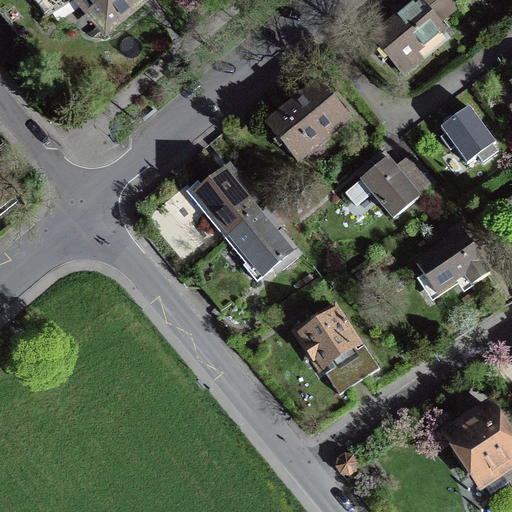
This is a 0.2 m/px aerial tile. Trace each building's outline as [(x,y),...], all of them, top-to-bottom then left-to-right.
[(156,0),(74,0),(110,43),(135,22),(159,2),(156,0)] [(418,0),(400,16),(373,38),(402,74),(420,59),(415,52),(443,28),(438,22),(458,6),(455,4),(452,0),(418,0)] [(292,96),(265,118),(298,159),(353,115),(319,73),(292,96)] [(454,123),(438,135),(466,171),(497,146),(470,111),(454,123)] [(373,175),(345,198),(355,210),(368,199),(391,227),(420,203),(417,200),(431,188),(407,160),(394,171),(387,163),(373,175)] [(0,164),(0,224),(30,199),(13,179),(0,164)] [(211,182),(189,199),(240,264),(259,288),(301,255),(231,166),(211,182)] [(511,202),(499,210),(511,229),(511,202)] [(463,235),(414,267),(436,302),(451,292),(465,283),(471,292),(491,279),(463,235)] [(335,315),(293,341),(306,361),(319,381),(350,362),(362,382),(381,371),(365,346),(358,351),(335,315)] [(483,489),(504,476),(508,480),(510,479),(511,481),(511,421),(495,395),(469,412),(444,429),(483,489)] [(341,473),(344,475),(347,476),(351,476),(354,475),(357,473),(359,470),(360,467),(360,463),(358,460),(356,458),(353,456),(350,455),(346,455),(343,457),(340,459),(339,463),(339,466),(340,470),(341,473)]
